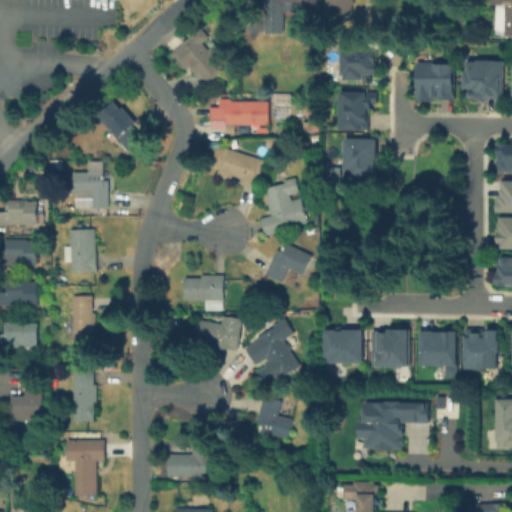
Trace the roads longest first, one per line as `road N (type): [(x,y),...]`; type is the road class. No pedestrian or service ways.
road 1 (residential): [(132,50),(186,124),(146,257),(139,511)]
road 2 (residential): [(190,0),(0,163)]
road 3 (residential): [(473,126),(472,304)]
